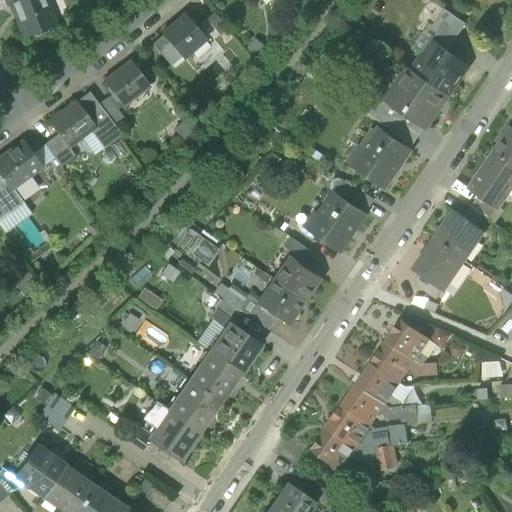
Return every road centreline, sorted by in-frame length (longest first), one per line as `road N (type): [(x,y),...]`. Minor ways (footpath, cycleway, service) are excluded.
road 1 (residential): [(211,511),(511,75)]
road 2 (residential): [(12,117),(150,0)]
